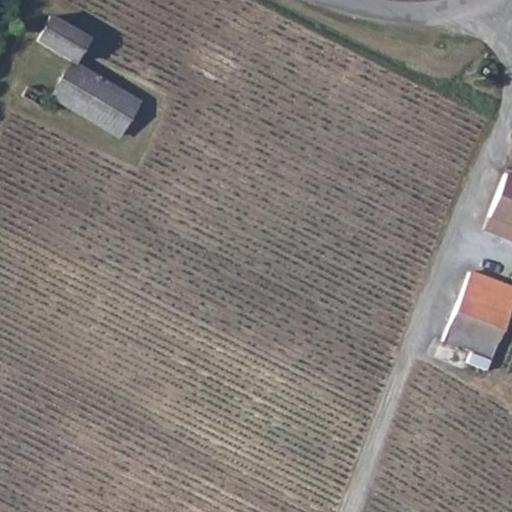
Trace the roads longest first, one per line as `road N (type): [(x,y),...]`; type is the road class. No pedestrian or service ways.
road 1 (residential): [(511,112),(401,360)]
road 2 (track): [(401,360),(343,511)]
road 3 (unclassified): [(493,10),(402,16),(337,0)]
